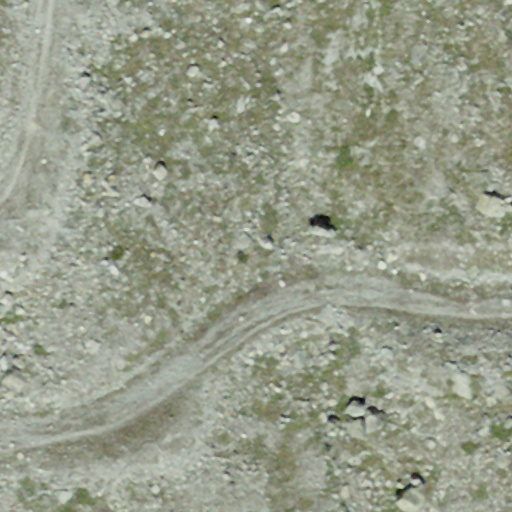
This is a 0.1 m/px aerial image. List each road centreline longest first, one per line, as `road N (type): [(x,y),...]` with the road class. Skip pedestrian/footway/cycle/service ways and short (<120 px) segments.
road 1 (track): [(511,308),(351,290),(231,316),(157,393),(0,436)]
road 2 (track): [(0,168),(23,120),(49,0)]
